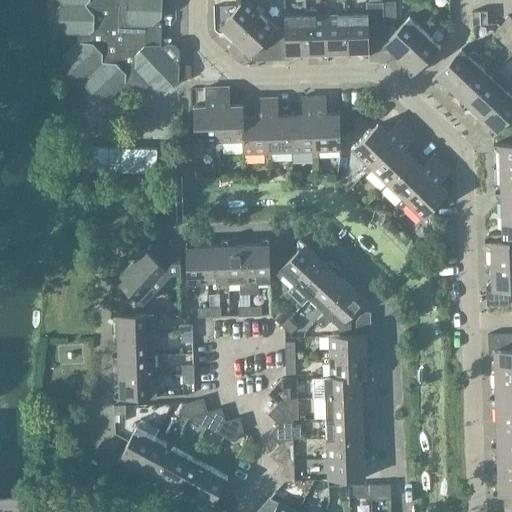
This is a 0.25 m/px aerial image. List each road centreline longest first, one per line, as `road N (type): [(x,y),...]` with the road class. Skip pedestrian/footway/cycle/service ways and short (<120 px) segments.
road 1 (residential): [(398,511),(395,444),(383,415),(396,385),(388,309),(305,228),(146,233),(107,267),(102,457)]
road 2 (residential): [(476,511),(463,161),(403,96)]
road 3 (residential): [(403,96),(372,73),(233,73),(200,40),(195,0)]
